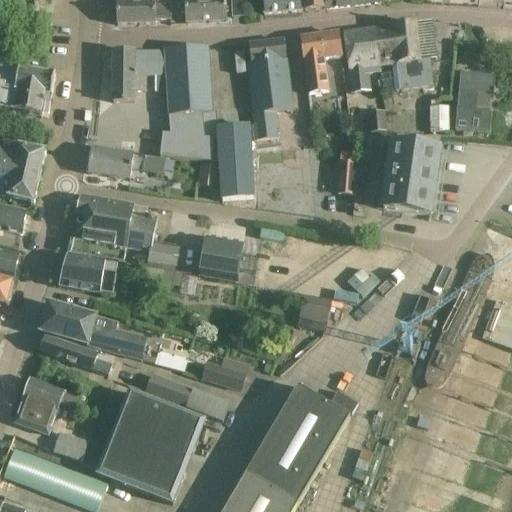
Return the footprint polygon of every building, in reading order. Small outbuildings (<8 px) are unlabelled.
[(0,0),(0,8),(51,5),(51,6),(55,6),(54,3),(53,0),(0,0)] [(117,0),(119,27),(155,26),(155,23),(172,22),(171,0),(117,0)] [(225,0),(185,0),(186,25),(227,24),(225,0)] [(242,0),(231,0),(233,19),(244,18),(242,0)] [(263,0),(264,14),(263,14),(263,17),(303,14),(303,11),(302,11),(300,0),(263,0)] [(323,0),(303,0),(304,11),(324,9),(324,8),(323,0)] [(323,0),(324,8),(356,5),(355,0),(323,0)] [(419,61),(415,26),(392,29),(396,67),(392,68),(395,93),(397,93),(397,94),(434,89),(430,60),(419,61)] [(352,91),(370,89),(369,75),(380,73),(380,68),(395,66),(391,30),(344,36),(352,91)] [(301,41),(304,64),(308,96),(330,94),(325,62),(341,60),(338,36),(301,41)] [(248,67),(254,118),(257,143),(278,141),(275,115),(292,113),(286,62),(284,43),(249,47),(251,66),(248,67)] [(167,94),(168,116),(207,114),(212,114),(208,49),(164,52),(165,55),(167,94)] [(147,78),(136,78),(136,55),(113,54),(113,60),(108,62),(108,69),(113,72),(113,105),(136,105),(136,94),(147,94),(147,78)] [(158,55),(136,55),(136,78),(147,78),(156,79),(156,94),(167,94),(165,55),(158,55)] [(0,67),(0,112),(43,120),(47,98),(51,99),(55,77),(0,67)] [(455,133),(489,136),(491,116),(486,115),(488,95),(493,96),(494,79),(461,75),(455,133)] [(449,108),(430,109),(431,133),(450,133),(449,108)] [(217,130),(216,113),(212,114),(207,114),(208,137),(216,138),(218,165),(221,204),(255,201),(250,127),(217,130)] [(149,158),(218,165),(216,138),(208,137),(207,114),(168,116),(163,117),(162,135),(152,134),(149,158)] [(0,200),(7,202),(34,208),(46,156),(0,146),(0,200)] [(393,146),(383,212),(430,218),(440,152),(393,146)] [(130,182),(132,170),(142,172),(142,174),(163,177),(165,162),(92,151),(88,176),(130,182)] [(196,187),(208,189),(212,166),(200,164),(196,187)] [(339,165),(337,195),(354,196),(356,166),(339,165)] [(124,266),(126,252),(150,257),(149,260),(148,268),(176,273),(180,251),(152,247),(157,224),(146,222),(148,212),(135,209),(81,199),(78,219),(77,219),(70,255),(124,266)] [(26,215),(0,209),(0,233),(21,238),(26,215)] [(236,284),(242,247),(245,232),(243,232),(209,226),(207,241),(200,278),(236,284)] [(0,253),(0,278),(13,281),(19,258),(0,253)] [(100,296),(100,294),(112,296),(117,266),(67,258),(59,289),(100,296)] [(180,289),(182,274),(176,273),(148,268),(147,268),(144,283),(180,289)] [(0,305),(7,307),(8,304),(10,302),(11,297),(10,295),(12,284),(0,280),(0,305)] [(304,298),(298,329),(326,334),(332,303),(304,298)] [(427,328),(434,302),(416,298),(409,323),(427,328)] [(474,451),(511,319),(511,309),(497,305),(490,330),(487,329),(453,445),(474,451)] [(40,335),(89,350),(155,369),(157,362),(143,358),(147,344),(115,334),(118,326),(48,306),(40,335)] [(109,379),(113,368),(96,362),(98,358),(46,340),(46,342),(43,342),(41,347),(43,349),(41,355),(109,379)] [(242,395),(248,377),(208,365),(202,382),(242,395)] [(187,410),(193,393),(163,381),(156,398),(187,410)] [(56,415),(60,405),(78,411),(82,400),(30,382),(14,426),(48,438),(57,416),(56,415)] [(298,389),(225,511),(295,511),(350,420),(298,389)] [(174,508),(207,422),(129,393),(96,478),(174,508)] [(82,464),(88,444),(61,435),(54,455),(82,464)]
